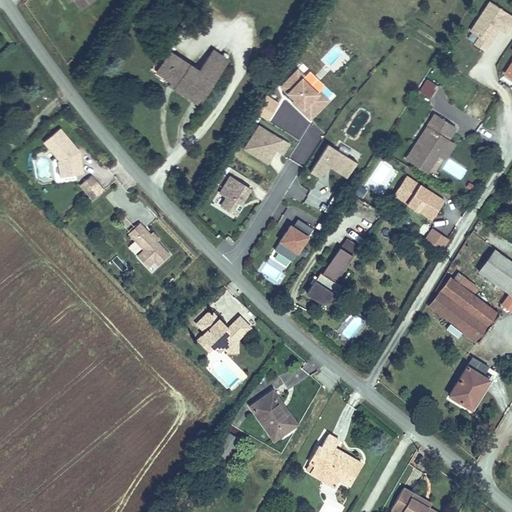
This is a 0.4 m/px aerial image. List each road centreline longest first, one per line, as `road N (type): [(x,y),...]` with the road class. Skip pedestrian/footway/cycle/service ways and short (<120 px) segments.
road 1 (residential): [(5,0),(77,104),(228,269)]
road 2 (residential): [(228,269),(290,332),(411,426)]
road 3 (residential): [(411,426),(511,507)]
